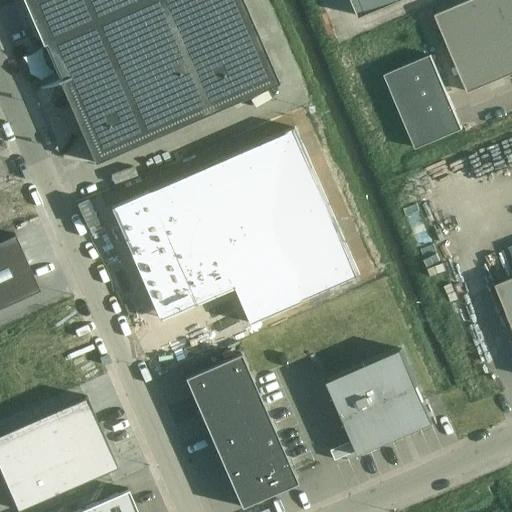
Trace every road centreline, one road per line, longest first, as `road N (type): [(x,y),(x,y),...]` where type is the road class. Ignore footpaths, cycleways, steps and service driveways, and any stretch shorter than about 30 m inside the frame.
road 1 (residential): [(0,76),(188,511)]
road 2 (residential): [(343,511),(511,438)]
